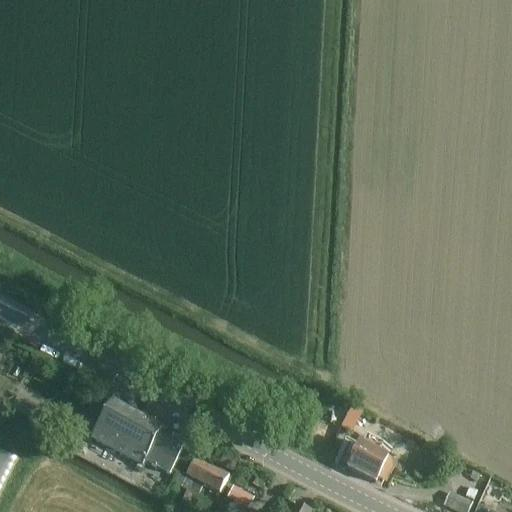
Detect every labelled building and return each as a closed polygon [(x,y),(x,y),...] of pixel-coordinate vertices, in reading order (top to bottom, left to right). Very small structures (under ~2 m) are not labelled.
[(17,398),(11,409),(34,421),(43,427),(49,415),(40,410),(17,398)] [(169,478),(185,447),(160,434),(162,430),(110,403),(91,442),(142,469),(144,465),(169,478)] [(352,409),(340,430),(351,436),(362,414),(352,409)] [(382,484),(388,471),(391,466),(346,442),(340,452),(351,458),(345,471),(375,487),(378,482),(382,484)] [(0,451),(0,496),(18,460),(0,451)] [(227,480),(194,463),(186,479),(182,477),(177,488),(186,494),(182,502),(180,505),(191,511),(203,489),(219,497),(227,480)] [(472,474),(468,481),(475,485),(479,477),(472,474)] [(255,479),(251,486),(261,492),(265,484),(255,479)] [(232,489),(226,501),(245,511),(247,511),(253,500),(232,489)] [(468,490),(464,499),(472,503),(476,494),(468,490)] [(448,495),(442,508),(449,511),(469,511),(472,506),(448,495)]
